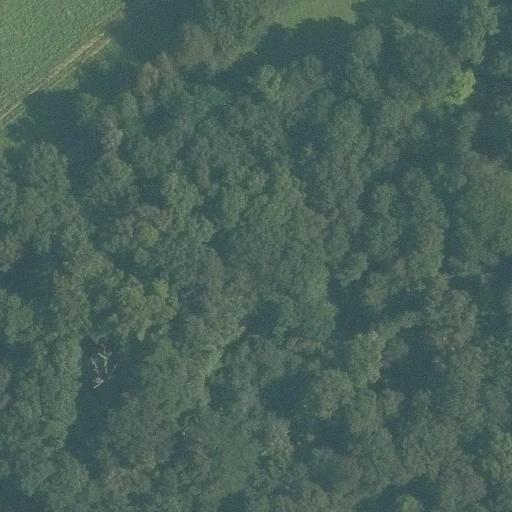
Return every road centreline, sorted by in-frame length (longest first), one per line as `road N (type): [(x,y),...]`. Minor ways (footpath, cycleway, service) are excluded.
road 1 (track): [(104,133),(511,8)]
road 2 (unclassified): [(247,0),(104,133),(0,211)]
